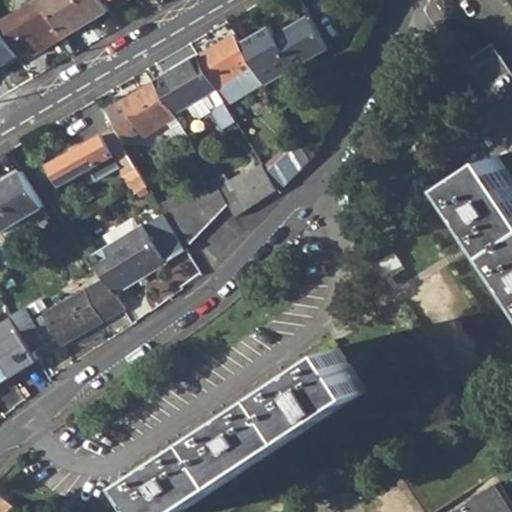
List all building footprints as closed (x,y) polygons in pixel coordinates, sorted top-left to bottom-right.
[(46,0),(39,0),(2,23),(8,33),(21,55),(34,48),(38,54),(68,36),(46,0)] [(46,0),(68,36),(111,10),(107,3),(105,0),(46,0)] [(277,34),(281,40),(315,22),(311,15),(277,34)] [(272,25),(242,43),(267,84),(268,85),(331,49),(315,22),(281,40),(277,34),(272,25)] [(0,78),(26,63),(21,55),(8,33),(0,38),(0,78)] [(227,102),(230,106),(267,84),(242,43),(237,34),(200,57),(227,102)] [(511,70),(494,42),(471,56),(511,119),(511,70)] [(200,57),(157,82),(177,116),(188,109),(202,101),(210,96),(217,108),(227,102),(200,57)] [(157,82),(110,109),(127,139),(144,130),(149,127),(152,132),(170,122),(182,143),(191,138),(177,116),(157,82)] [(199,118),(212,111),(217,108),(210,96),(202,101),(188,109),(192,116),(199,118)] [(144,130),(147,135),(152,132),(149,127),(144,130)] [(116,129),(50,164),(62,186),(115,156),(131,184),(144,176),(116,129)] [(313,160),(302,141),(268,170),(280,190),(281,192),(313,160)] [(511,177),(499,157),(453,183),(511,272),(511,177)] [(227,172),(216,179),(231,205),(238,218),(280,190),(268,170),(264,162),(249,173),(247,170),(231,180),(227,172)] [(23,170),(0,183),(0,233),(45,206),(23,170)] [(144,176),(131,184),(139,197),(152,189),(144,176)] [(216,179),(205,191),(221,215),(231,205),(216,179)] [(205,191),(193,202),(210,226),(221,215),(205,191)] [(188,249),(199,237),(184,213),(193,202),(185,192),(166,213),(188,249)] [(193,202),(184,213),(199,237),(210,226),(193,202)] [(146,223),(93,256),(107,278),(117,294),(169,262),(146,223)] [(406,264),(397,249),(371,266),(380,280),(406,264)] [(27,307),(13,315),(35,353),(59,339),(63,346),(127,310),(117,294),(107,278),(44,314),(35,320),(27,307)] [(22,332),(0,345),(0,383),(39,360),(22,332)] [(340,347),(135,481),(154,511),(182,511),(368,390),(340,347)] [(511,511),(511,501),(500,483),(454,511),(511,511)] [(4,497),(0,500),(0,511),(13,511),(18,507),(4,497)]
